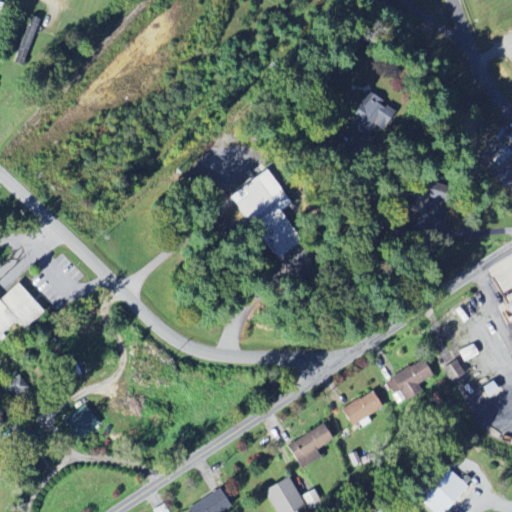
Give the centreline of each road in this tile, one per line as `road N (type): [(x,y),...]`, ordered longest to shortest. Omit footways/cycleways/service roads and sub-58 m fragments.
road 1 (residential): [(113,511),(511,248)]
road 2 (residential): [(341,359),(191,348),(0,173)]
